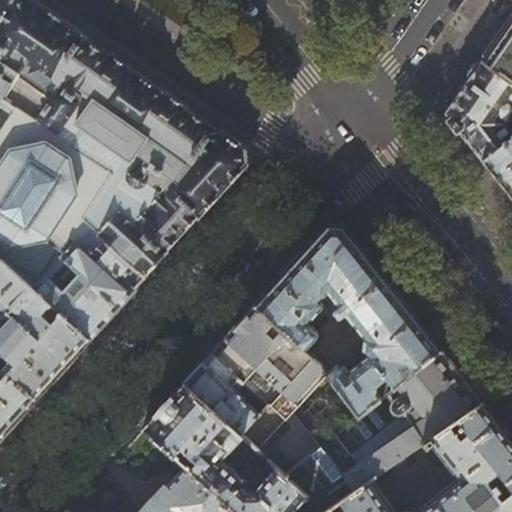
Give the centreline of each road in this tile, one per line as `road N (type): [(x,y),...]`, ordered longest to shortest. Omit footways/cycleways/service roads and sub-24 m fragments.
road 1 (residential): [(0,510),(350,112)]
road 2 (primary): [(511,314),(350,112)]
road 3 (primary): [(350,112),(262,0)]
road 4 (residential): [(350,112),(427,0)]
